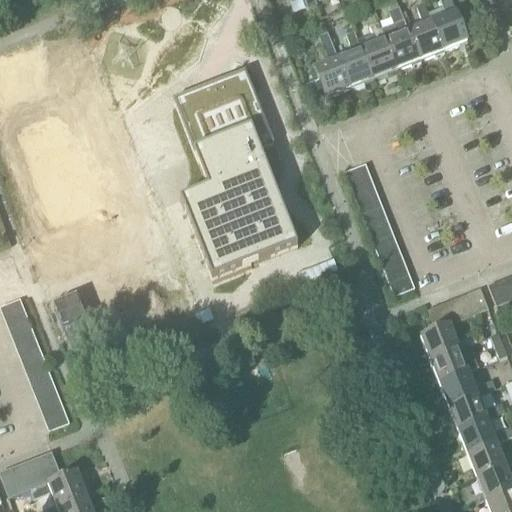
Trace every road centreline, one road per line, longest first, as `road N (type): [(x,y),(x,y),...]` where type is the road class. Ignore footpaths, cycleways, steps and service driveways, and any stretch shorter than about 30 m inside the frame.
road 1 (residential): [(511,124),(494,79),(366,127),(424,278),(487,254)]
road 2 (residential): [(0,458),(37,443),(0,349)]
